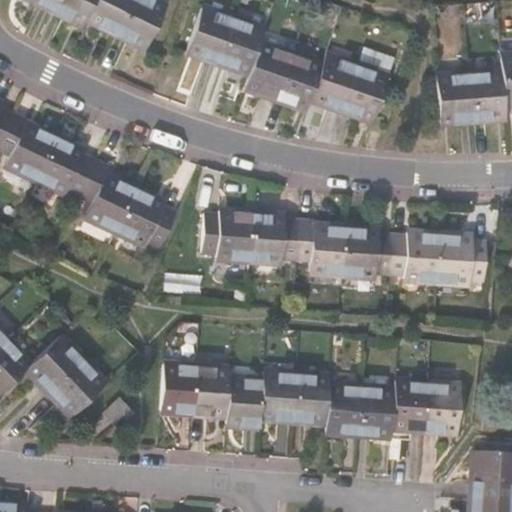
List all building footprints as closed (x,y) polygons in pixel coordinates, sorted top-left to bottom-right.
[(21,0),(48,14),(55,0),(21,0)] [(76,29),(80,23),(91,0),(55,0),(48,14),(76,29)] [(91,0),(80,23),(110,38),(129,0),(91,0)] [(129,0),(110,38),(140,53),(161,10),(140,0),(129,0)] [(178,44),(208,56),(225,16),(194,3),(178,44)] [(208,56),(241,69),(253,39),(257,28),(225,16),(208,56)] [(235,82),(265,93),(283,51),(253,39),(241,69),(235,82)] [(302,91),(335,104),(352,63),(319,50),(313,63),(302,91)] [(499,99),(511,98),(511,50),(495,52),(496,67),(499,99)] [(296,105),(302,91),(313,63),(283,51),(265,93),(296,105)] [(335,104),(364,116),(382,74),(352,63),(335,104)] [(500,114),(499,99),(496,67),(463,70),(467,117),(500,114)] [(438,119),(467,117),(463,70),(434,72),(438,119)] [(0,139),(14,113),(2,107),(4,102),(0,99),(0,139)] [(5,160),(33,174),(52,136),(24,122),(25,119),(14,113),(0,139),(0,145),(9,150),(5,160)] [(79,193),(95,162),(83,157),(85,153),(52,136),(33,174),(65,191),(67,187),(79,193)] [(114,227),(133,189),(104,174),(107,168),(95,162),(79,193),(92,199),(84,214),(114,227)] [(158,246),(174,214),(161,208),(163,204),(133,189),(114,227),(142,242),(144,240),(158,246)] [(221,253),(251,256),(256,215),(223,212),(223,216),(207,215),(204,247),(221,249),(221,253)] [(281,253),(294,255),(297,222),(284,222),(284,217),(256,215),(251,256),(280,258),(281,253)] [(307,266),(341,269),(344,229),(310,226),(310,223),(297,222),(294,255),(307,255),(307,266)] [(376,267),(387,268),(390,236),(376,236),(376,231),(344,229),(341,269),(375,271),(376,267)] [(398,273),(433,275),(436,235),(401,232),(400,237),(390,236),(387,268),(398,269),(398,273)] [(466,274),(482,274),(483,243),(468,242),(467,237),(436,235),(433,275),(466,278),(466,274)] [(41,389),(74,358),(53,335),(25,361),(20,366),(41,389)] [(0,384),(20,366),(25,361),(3,337),(0,339),(0,384)] [(41,389),(62,411),(95,381),(74,358),(41,389)] [(169,408),(198,409),(201,363),(172,361),(169,408)] [(267,413),(298,416),(301,370),(271,368),(270,379),(267,413)] [(298,416),(331,418),(334,383),(335,372),(301,370),(298,416)] [(267,423),(267,413),(270,379),(235,377),(232,411),(232,421),(267,423)] [(397,423),(427,424),(430,379),(400,377),(400,387),(397,423)] [(427,424),(461,426),(464,381),(430,379),(427,424)] [(123,409),(137,393),(123,380),(108,396),(123,409)] [(330,428),(364,430),(367,385),(334,383),(331,418),(330,428)] [(397,432),(397,423),(400,387),(367,385),(364,430),(397,432)] [(477,491),(511,492),(511,445),(480,444),(477,491)] [(511,511),(511,492),(477,491),(475,511),(511,511)] [(0,511),(23,511),(24,505),(0,503),(0,511)]
